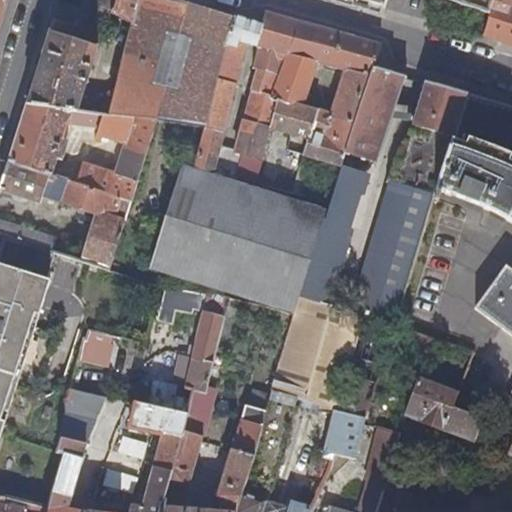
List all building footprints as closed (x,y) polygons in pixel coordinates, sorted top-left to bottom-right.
[(0,0),(0,28),(8,0),(0,0)] [(208,128),(236,18),(173,0),(118,0),(112,12),(115,14),(116,13),(135,25),(118,88),(111,115),(157,121),(208,128)] [(352,0),(384,9),(387,0),(352,0)] [(437,0),(454,5),(491,16),(492,13),(445,0),(437,0)] [(445,0),(492,13),(494,0),(445,0)] [(511,0),(494,0),(492,13),(491,16),(485,37),(496,40),(511,46),(511,0)] [(308,141),(300,167),(309,170),(312,159),(314,159),(342,167),(346,153),(349,144),(339,141),(342,132),(352,135),(373,67),(380,45),(268,13),(265,26),(259,47),(261,47),(256,65),(260,66),(282,75),(272,129),(308,141)] [(259,47),(265,26),(236,18),(208,128),(198,168),(213,173),(220,147),(246,49),(243,43),(259,47)] [(77,27),(55,21),(53,28),(51,30),(43,56),(44,57),(29,104),(78,111),(104,32),(79,25),(77,27)] [(282,75),(260,66),(246,121),(272,129),(282,75)] [(349,144),(346,153),(378,162),(405,76),(373,67),(352,135),(349,144)] [(396,185),(436,197),(466,94),(426,82),(416,121),(396,155),(389,183),(396,185)] [(111,115),(118,88),(106,94),(101,114),(111,115)] [(436,197),(435,201),(441,202),(444,191),(503,214),(511,219),(511,107),(466,94),(436,197)] [(132,201),(157,121),(111,115),(101,114),(78,111),(29,104),(11,162),(53,175),(69,124),(102,127),(100,134),(128,143),(117,174),(85,164),(78,183),(132,201)] [(272,129),(246,121),(245,121),(236,152),(264,160),(272,129)] [(274,140),(264,177),(272,179),(273,177),(281,143),(274,140)] [(236,152),(220,147),(213,173),(257,184),(260,176),(264,160),(236,152)] [(303,197),(314,159),(312,159),(309,170),(300,167),(295,183),(292,194),(303,197)] [(110,271),(132,201),(78,183),(53,175),(11,162),(1,191),(42,203),(44,197),(51,199),(58,201),(64,200),(100,212),(84,263),(110,271)] [(296,316),(302,298),(320,238),(330,204),(303,197),(292,194),(257,184),(213,173),(198,168),(197,170),(187,167),(156,266),(229,300),(296,316)] [(340,244),(362,174),(342,167),(330,204),(320,238),(340,244)] [(321,304),(330,307),(371,176),(362,174),(340,244),(321,304)] [(260,176),(257,184),(292,194),(295,183),(273,177),(272,179),(264,177),(260,176)] [(398,329),(398,327),(435,201),(436,197),(396,185),(356,315),(364,318),(398,329)] [(44,197),(42,203),(49,205),(51,199),(44,197)] [(58,239),(0,219),(0,235),(54,253),(58,239)] [(54,253),(0,235),(0,258),(0,259),(0,258),(0,445),(53,281),(50,280),(58,254),(54,253)] [(302,298),(321,304),(340,244),(320,238),(302,298)] [(511,268),(508,266),(477,309),(511,334),(511,268)] [(207,392),(229,300),(166,289),(159,320),(175,324),(178,311),(194,315),(196,309),(206,311),(189,388),(157,381),(151,405),(139,402),(139,403),(188,416),(194,391),(207,394),(208,393),(207,392)] [(339,410),(364,318),(356,315),(330,307),(321,304),(302,298),(296,316),(273,393),(236,511),(311,511),(315,505),(306,502),(327,448),(339,410)] [(434,338),(398,327),(398,329),(364,318),(339,410),(377,420),(365,463),(372,465),(368,475),(346,511),(327,506),(326,508),(315,505),(311,511),(379,511),(388,488),(388,487),(408,416),(420,379),(434,338)] [(85,329),(76,362),(105,369),(114,337),(85,329)] [(459,394),(420,379),(408,416),(424,422),(424,423),(444,431),(445,430),(476,441),(483,420),(453,409),(459,394)] [(163,511),(236,511),(273,393),(257,388),(251,407),(247,407),(234,450),(233,450),(218,497),(223,511),(204,511),(179,509),(185,487),(190,488),(204,437),(196,435),(207,394),(194,391),(188,416),(182,438),(173,473),(163,511)] [(108,399),(73,390),(58,456),(65,457),(49,508),(48,511),(77,511),(70,510),(89,444),(108,399)] [(182,438),(188,416),(139,403),(138,406),(132,429),(164,436),(165,434),(182,438)] [(173,473),(182,438),(165,434),(164,436),(155,469),(173,473)] [(163,511),(173,473),(155,469),(144,509),(134,507),(132,511),(163,511)] [(0,511),(48,511),(49,508),(0,495),(0,511)] [(473,498),(472,511),(494,511),(495,500),(473,498)]
